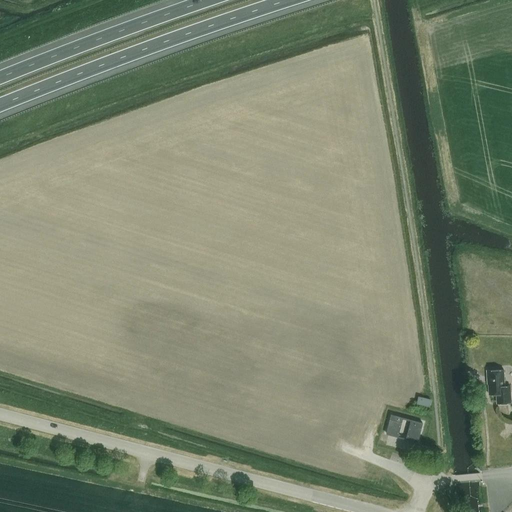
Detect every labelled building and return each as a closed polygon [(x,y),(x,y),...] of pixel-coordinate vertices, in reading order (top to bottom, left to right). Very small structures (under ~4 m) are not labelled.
[(474,253),(468,262),(482,271),(487,262),(474,253)] [(511,402),(511,385),(505,386),(504,369),(487,370),(487,379),(488,379),(489,394),(497,394),(497,403),(511,402)] [(429,406),(431,400),(419,397),(417,403),(429,406)] [(398,436),(403,417),(391,414),(387,433),(398,436)] [(417,441),(422,422),(410,419),(405,438),(417,441)]
